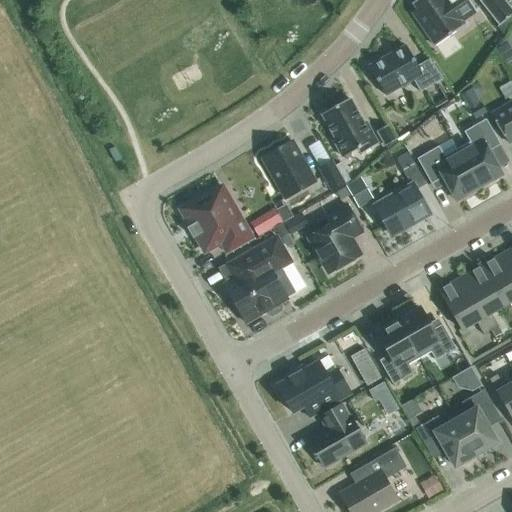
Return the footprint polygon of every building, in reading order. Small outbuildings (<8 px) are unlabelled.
[(476,11),(468,0),(415,0),(411,3),(416,10),(411,13),(434,46),(464,25),(462,21),(476,11)] [(480,0),(479,1),(498,25),(511,13),(511,9),(504,0),(480,0)] [(406,46),(369,67),(384,95),(412,79),(419,92),(443,79),(429,59),(418,66),(406,46)] [(465,83),(448,104),(458,113),(476,92),(465,83)] [(333,141),(342,158),(358,149),(361,153),(377,144),(371,134),(369,135),(349,99),(321,114),(335,140),(333,141)] [(511,101),(491,114),(508,143),(511,140),(511,101)] [(474,119),(486,113),(480,103),(469,109),(474,119)] [(431,108),(432,122),(445,121),(444,107),(431,108)] [(469,142),(456,149),(478,187),(501,174),(488,151),(499,144),(485,119),(463,132),(469,142)] [(376,132),(383,146),(395,140),(388,126),(376,132)] [(284,199),(314,182),(291,141),(262,158),(284,199)] [(107,150),(114,162),(121,158),(114,146),(107,150)] [(442,177),(455,200),(478,187),(456,149),(444,157),(438,146),(416,159),(430,184),(442,177)] [(408,152),(395,160),(403,172),(415,165),(408,152)] [(332,160),(317,168),(331,193),(346,184),(332,160)] [(373,199),(360,177),(345,185),(359,208),(373,199)] [(385,222),(393,236),(409,227),(408,225),(427,214),(410,186),(375,206),(377,209),(373,211),(381,224),(385,222)] [(227,254),(252,240),(237,214),(233,217),(217,189),(210,193),(204,192),(195,197),(193,203),(180,210),(189,227),(187,228),(192,237),(194,236),(204,252),(220,243),(227,254)] [(358,256),(349,240),(347,235),(359,229),(346,207),(326,218),(331,227),(310,240),(329,273),(358,256)] [(297,227),(282,233),(295,265),(310,259),(297,227)] [(223,284),(245,323),(265,311),(267,315),(271,316),(280,311),(281,307),(279,304),(286,299),(285,297),(294,292),(280,268),(291,262),(276,236),(225,265),(231,274),(229,281),(223,284)] [(488,264),(485,266),(505,303),(511,299),(511,263),(506,253),(495,260),(494,258),(493,259),(494,261),(490,263),(489,261),(487,262),(488,264)] [(474,272),(463,278),(492,329),(499,325),(491,311),(505,303),(485,266),(481,268),(480,266),(478,267),(479,269),(476,271),(475,269),(473,270),(474,272)] [(492,329),(463,278),(452,284),(451,282),(449,283),(450,285),(446,287),(445,285),(443,287),(444,288),(440,291),(461,328),(476,319),(484,334),(492,329)] [(401,317),(397,320),(419,358),(430,351),(435,360),(455,348),(441,324),(431,330),(416,305),(399,314),(401,317)] [(408,364),(419,358),(397,320),(392,323),(391,319),(374,328),(389,354),(379,360),(392,384),(413,372),(408,364)] [(461,391),(485,377),(475,359),(451,373),(461,391)] [(325,375),(317,361),(276,385),(292,413),(302,407),(308,417),(350,393),(336,369),(325,375)] [(511,385),(506,389),(498,375),(490,379),(511,417),(511,385)] [(463,408),(453,414),(459,426),(476,455),(497,443),(471,396),(460,402),(463,408)] [(319,416),(327,430),(308,441),(323,467),(364,443),(349,417),(348,418),(340,404),(319,416)] [(459,426),(453,414),(440,421),(437,416),(415,428),(428,451),(442,443),(455,467),(476,455),(459,426)] [(368,477),(339,494),(343,502),(342,506),(345,511),(374,511),(396,499),(385,479),(406,467),(395,448),(362,466),(368,477)]
